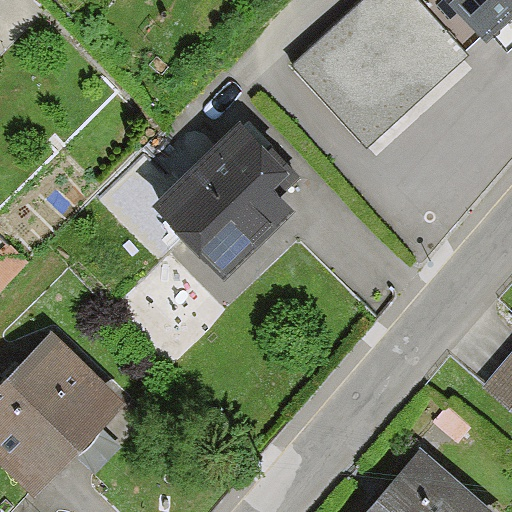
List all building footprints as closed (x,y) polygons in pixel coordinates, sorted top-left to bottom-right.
[(488,40),(511,17),(511,0),(366,0),(295,67),(364,141),(481,32),(488,40)] [(285,171),(234,119),(150,201),(222,275),(291,208),(270,186),(285,171)] [(124,400),(51,331),(0,384),(0,461),(35,494),(124,400)] [(511,353),(486,382),(511,405),(511,353)] [(494,511),(422,447),(362,511),(494,511)]
